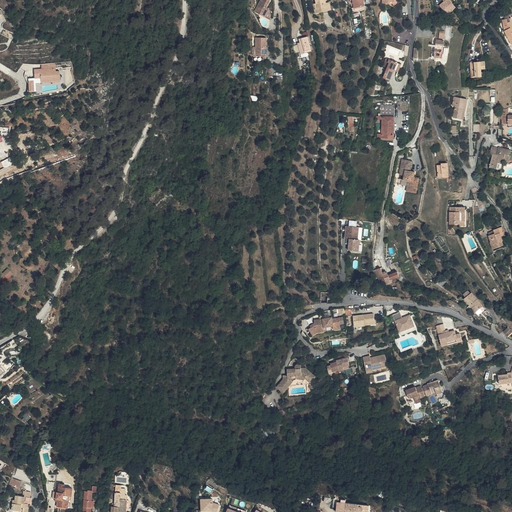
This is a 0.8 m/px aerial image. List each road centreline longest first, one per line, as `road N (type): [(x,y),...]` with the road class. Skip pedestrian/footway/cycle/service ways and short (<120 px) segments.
road 1 (track): [(185,0),(177,53),(119,206),(76,251),(32,322)]
road 2 (residential): [(319,306),(409,304),(449,312),(511,343)]
road 3 (residential): [(417,0),(415,78),(440,134),(471,174)]
